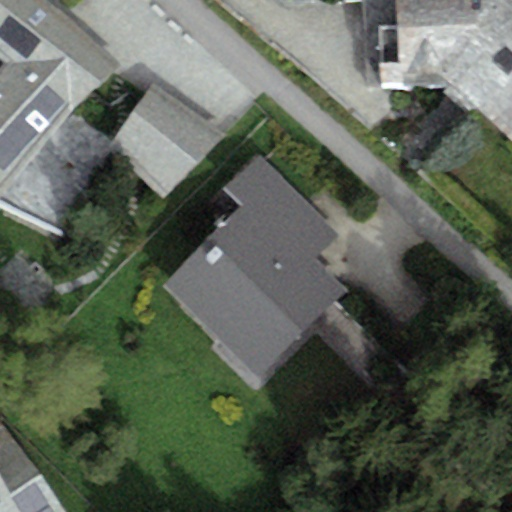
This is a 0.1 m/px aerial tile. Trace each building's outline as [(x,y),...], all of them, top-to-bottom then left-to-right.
[(0,0),(0,186),(114,64),(44,0),(0,0)] [(511,0),(395,0),(396,27),(378,27),(378,84),(445,83),(511,141),(511,0)] [(225,134),(152,87),(108,147),(163,203),(225,134)] [(244,207),(168,285),(261,375),(344,289),(315,261),(340,235),(258,156),(226,189),(244,207)] [(0,511),(64,511),(0,425),(0,511)]
